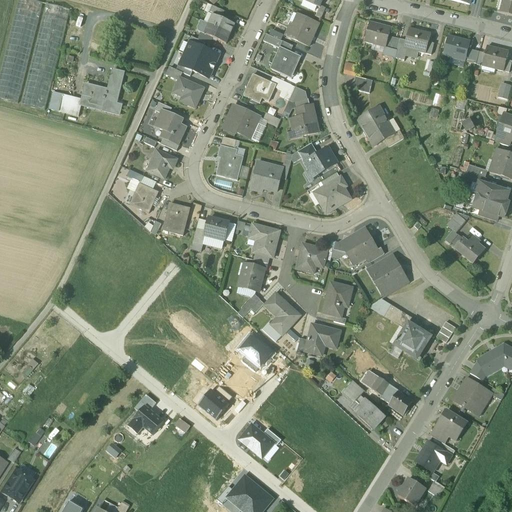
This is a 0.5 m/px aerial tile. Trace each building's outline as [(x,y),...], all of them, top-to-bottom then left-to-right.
[(43,3),(28,0),(18,0),(0,74),(0,99),(18,104),(43,3)] [(323,0),(300,0),(319,8),(320,7),(323,0)] [(511,0),(500,0),(497,12),(497,13),(511,16),(511,0)] [(47,4),(22,105),(45,111),(70,10),(47,4)] [(224,12),(212,6),(209,13),(221,19),(224,12)] [(320,7),(319,8),(315,17),(320,20),(326,9),(320,7)] [(221,19),(209,13),(209,14),(212,16),(208,25),(230,35),(234,25),(221,19)] [(319,26),(295,15),(285,37),(308,48),(319,26)] [(390,29),(374,25),(374,24),(369,23),(364,43),(373,45),(373,43),(386,46),(385,48),(386,48),(389,37),(391,29),(390,29)] [(230,35),(208,25),(204,34),(200,32),(200,33),(212,38),(226,44),(230,35)] [(425,34),(410,30),(409,29),(406,42),(404,49),(405,49),(406,47),(417,50),(417,52),(425,54),(428,46),(433,47),(434,44),(428,43),(430,35),(425,34)] [(212,38),(200,33),(197,40),(209,45),(212,38)] [(282,42),(266,35),(263,42),(279,50),(279,49),(282,42)] [(394,38),(389,37),(386,48),(391,50),(394,38)] [(468,43),(453,39),(453,38),(448,37),(443,57),(451,59),(452,57),(464,60),(464,62),(467,50),(469,42),(468,42),(468,43)] [(190,43),(203,49),(205,44),(191,38),(189,43),(190,43)] [(400,40),(394,38),(391,50),(397,51),(400,40)] [(406,42),(400,40),(397,51),(403,53),(404,49),(406,42)] [(293,47),(282,42),(279,49),(290,54),(293,47)] [(203,49),(190,43),(179,65),(192,71),(209,79),(219,56),(203,49)] [(502,52),(487,48),(487,47),(485,54),(482,66),(482,67),(483,65),(495,68),(494,70),(503,72),(506,61),(508,53),(503,51),(502,52)] [(279,50),(270,69),(287,77),(289,72),(293,74),(300,59),(290,54),(279,49),(279,50)] [(479,53),(471,51),(469,63),(476,65),(479,53)] [(485,54),(479,53),(476,65),(482,66),(485,54)] [(511,67),(511,62),(506,61),(503,72),(511,74),(511,67)] [(190,77),(192,71),(179,65),(176,71),(182,74),(190,77)] [(355,69),(346,67),(343,76),(353,79),(355,69)] [(176,71),(169,68),(166,76),(178,82),(179,79),(182,74),(176,71)] [(108,90),(86,85),(83,96),(90,98),(89,105),(102,108),(102,111),(119,115),(121,106),(116,105),(124,73),(113,71),(108,90)] [(264,80),(253,75),(243,96),(253,101),(255,96),(268,102),(276,86),(264,80)] [(367,80),(355,77),(352,90),(369,95),(371,88),(365,87),(367,80)] [(203,90),(179,79),(178,82),(173,93),(187,99),(185,104),(195,108),(203,90)] [(295,87),(283,82),(280,88),(292,94),(295,87)] [(305,92),(295,87),(292,94),(288,102),(292,103),(295,103),(308,100),(305,92)] [(511,90),(502,88),(499,101),(508,103),(511,90)] [(54,93),(50,110),(76,117),(81,99),(54,93)] [(308,100),(295,103),(296,110),(310,106),(308,100)] [(171,109),(158,103),(155,111),(161,114),(162,111),(169,114),(171,109)] [(259,117),(234,106),(223,129),(235,135),(236,133),(249,139),(259,117)] [(310,106),(296,110),(298,118),(291,120),(295,138),(318,133),(312,106),(310,106)] [(378,108),(358,121),(373,147),(384,141),(394,134),(378,108)] [(432,108),(429,114),(436,117),(438,111),(432,108)] [(169,114),(162,111),(161,114),(155,127),(167,132),(164,139),(177,145),(185,128),(178,125),(181,119),(169,114)] [(280,120),(266,114),(262,121),(277,128),(280,120)] [(511,118),(507,117),(503,130),(499,129),(496,136),(510,141),(511,138),(511,118)] [(474,131),(470,122),(462,126),(466,134),(474,131)] [(394,134),(384,141),(388,148),(404,138),(400,131),(394,134)] [(510,141),(496,136),(494,143),(508,147),(510,141)] [(156,143),(146,138),(143,143),(154,148),(156,143)] [(164,139),(163,138),(160,144),(176,152),(179,146),(177,145),(164,139)] [(236,141),(223,138),(221,146),(233,150),(236,141)] [(221,146),(220,146),(217,157),(220,158),(216,176),(237,181),(243,158),(236,156),(237,151),(233,150),(221,146)] [(328,148),(316,155),(314,154),(309,146),(297,153),(308,172),(312,170),(316,176),(337,164),(328,148)] [(511,154),(496,150),(492,161),(489,173),(511,180),(511,154)] [(176,161),(156,151),(147,172),(164,180),(170,166),(173,168),(176,161)] [(282,169),(257,163),(250,190),(261,193),(262,189),(276,192),(280,179),(282,170),(282,169)] [(289,166),(283,164),(282,169),(282,170),(280,179),(286,181),(289,166)] [(487,171),(468,165),(466,172),(484,178),(487,171)] [(143,177),(129,171),(126,177),(140,183),(143,177)] [(484,178),(466,172),(464,178),(478,183),(478,182),(483,183),(484,178)] [(336,173),(321,183),(324,188),(340,179),(336,173)] [(143,177),(140,183),(140,185),(152,191),(156,183),(143,177)] [(324,188),(320,190),(316,192),(321,200),(318,202),(325,214),(350,199),(343,188),(346,187),(341,178),(340,179),(324,188)] [(483,183),(478,182),(478,183),(474,193),(479,195),(476,204),(482,206),(481,208),(487,210),(486,212),(497,216),(503,218),(508,203),(505,202),(508,192),(483,183)] [(140,185),(139,185),(130,205),(149,214),(158,193),(152,191),(140,185)] [(170,205),(163,231),(183,236),(185,229),(182,228),(187,209),(189,210),(190,210),(170,205)] [(487,210),(481,208),(478,216),(495,222),(497,216),(486,212),(487,210)] [(229,224),(209,219),(206,232),(204,237),(205,237),(225,242),(229,224)] [(461,227),(452,219),(447,226),(456,233),(461,227)] [(161,224),(155,222),(150,233),(156,235),(161,224)] [(279,232),(252,225),(249,237),(259,240),(255,254),(270,258),(273,258),(279,232)] [(357,234),(341,244),(347,253),(352,262),(365,254),(370,263),(384,255),(380,249),(378,250),(365,228),(357,233),(357,234)] [(206,232),(196,229),(190,250),(201,253),(205,237),(204,237),(206,232)] [(473,237),(468,244),(457,236),(450,245),(473,264),(484,250),(476,243),(478,241),(473,237)] [(334,243),(327,241),(324,250),(327,250),(327,252),(332,253),(334,243)] [(341,244),(336,243),(332,257),(338,259),(347,253),(341,244)] [(324,250),(303,244),(296,269),(313,274),(317,259),(324,261),(327,252),(327,250),(324,250)] [(270,258),(255,254),(253,261),(256,262),(268,265),(270,258)] [(393,256),(369,270),(385,298),(389,296),(385,289),(404,278),(404,277),(396,264),(397,264),(393,256)] [(268,265),(256,262),(255,267),(265,270),(265,271),(266,271),(268,265)] [(255,267),(244,265),(239,287),(259,292),(265,271),(265,270),(255,267)] [(404,278),(385,289),(389,296),(409,284),(405,276),(404,277),(404,278)] [(352,289),(330,284),(323,313),(335,316),(340,318),(343,307),(342,306),(344,298),(349,299),(352,289)] [(255,295),(238,314),(243,319),(251,309),(259,300),(260,299),(255,295)] [(299,317),(275,295),(265,306),(280,319),(273,327),(282,335),(299,317)] [(259,300),(251,309),(256,313),(264,304),(259,300)] [(398,311),(381,300),(370,307),(369,308),(391,322),(398,311)] [(411,319),(398,311),(391,322),(404,330),(408,324),(411,319)] [(340,318),(335,316),(333,322),(344,325),(346,319),(340,318)] [(455,328),(445,323),(436,338),(446,344),(455,328)] [(433,339),(408,324),(404,330),(394,346),(402,351),(419,361),(433,339)] [(340,332),(311,325),(307,341),(304,352),(305,353),(317,356),(320,345),(336,349),(340,332)] [(289,329),(286,333),(295,340),(298,337),(289,329)] [(237,351),(245,357),(246,356),(260,367),(261,368),(273,355),(250,336),(237,351)] [(307,341),(300,339),(296,355),(304,357),(305,353),(304,352),(307,341)] [(394,346),(392,345),(389,350),(390,353),(398,358),(402,351),(394,346)] [(511,349),(503,345),(477,360),(478,361),(486,375),(486,376),(501,368),(500,366),(506,362),(511,365),(511,349)] [(241,362),(255,373),(260,367),(246,356),(245,357),(241,362)] [(306,360),(304,369),(310,371),(312,362),(306,360)] [(478,361),(470,374),(482,381),(486,375),(478,361)] [(367,370),(360,382),(369,388),(381,396),(388,387),(388,386),(367,370)] [(331,373),(325,379),(329,382),(335,376),(331,373)] [(489,393),(466,379),(452,401),(471,413),(476,406),(480,408),(489,394),(490,393),(489,393)] [(352,381),(342,393),(353,404),(356,401),(360,396),(364,392),(352,381)] [(227,404),(231,398),(218,387),(214,393),(227,404)] [(381,396),(380,398),(390,405),(398,393),(388,387),(381,396)] [(504,395),(492,388),(489,393),(490,393),(489,394),(501,401),(504,395)] [(228,405),(227,404),(214,393),(211,391),(198,407),(214,421),(228,405)] [(412,403),(398,393),(390,405),(389,406),(403,416),(404,415),(406,416),(409,411),(407,410),(412,403)] [(146,396),(134,410),(139,413),(144,406),(150,411),(156,404),(146,396)] [(368,403),(360,396),(356,401),(364,408),(368,403)] [(364,408),(356,401),(353,404),(350,407),(358,414),(364,408)] [(358,414),(357,416),(373,430),(384,417),(368,403),(364,408),(358,414)] [(137,435),(142,428),(152,436),(163,422),(150,411),(144,406),(139,413),(133,420),(127,427),(137,435)] [(466,423),(446,411),(444,415),(443,415),(439,420),(440,421),(434,431),(447,439),(448,437),(455,441),(466,423)] [(179,419),(174,425),(184,433),(189,426),(179,419)] [(262,459),(274,445),(262,435),(251,426),(239,440),(262,459)] [(38,429),(28,441),(43,454),(47,450),(51,453),(57,446),(50,441),(52,440),(38,429)] [(276,446),(280,441),(267,430),(262,435),(274,445),(276,446)] [(447,439),(434,431),(430,436),(443,444),(444,444),(447,439)] [(440,449),(428,442),(423,449),(425,450),(417,463),(432,473),(439,461),(446,465),(452,457),(440,449)] [(444,444),(443,444),(440,449),(452,457),(455,451),(444,444)] [(13,450),(7,460),(13,464),(20,454),(13,450)] [(16,472),(9,483),(8,482),(2,493),(18,503),(24,493),(31,482),(16,472)] [(227,499),(240,510),(258,489),(244,477),(233,491),(227,499)] [(425,490),(409,479),(397,496),(414,507),(425,490)] [(434,481),(427,491),(438,498),(444,488),(434,481)] [(221,505),(227,499),(233,491),(228,487),(216,501),(221,505)] [(240,510),(242,511),(262,511),(272,500),(258,489),(240,510)] [(105,511),(110,504),(103,500),(98,508),(105,511)] [(70,501),(63,511),(81,511),(84,509),(70,501)] [(122,503),(116,511),(126,511),(129,507),(122,503)]
